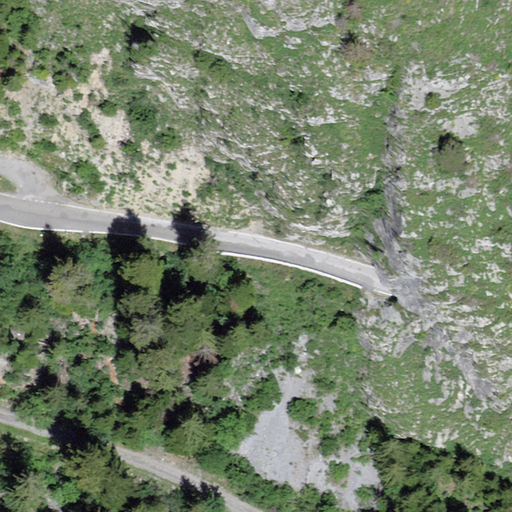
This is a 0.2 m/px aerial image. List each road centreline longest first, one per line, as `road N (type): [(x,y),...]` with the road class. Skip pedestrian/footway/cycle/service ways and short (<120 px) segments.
road 1 (tertiary): [(0,206),(267,248),(511,319)]
road 2 (unclassified): [(243,511),(116,457),(0,420)]
